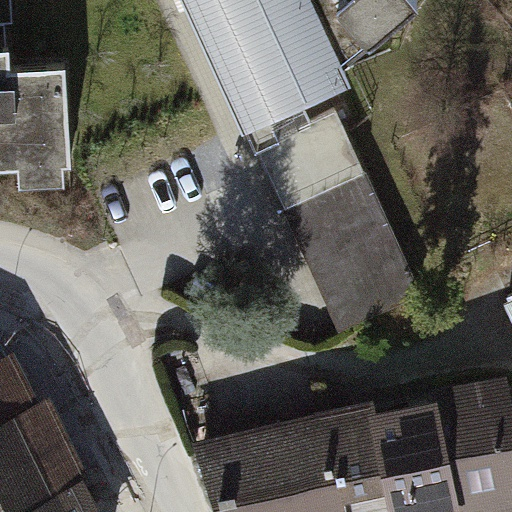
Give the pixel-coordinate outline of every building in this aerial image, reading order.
[(0,0),(0,19),(14,19),(13,0),(0,0)] [(162,0),(232,130),(330,78),(313,40),(357,0),(162,0)] [(0,159),(2,160),(2,178),(49,175),(43,56),(0,62),(0,159)] [(343,100),(261,130),(332,327),(414,297),(343,100)] [(1,348),(0,348),(0,451),(50,428),(35,395),(25,400),(1,348)] [(511,482),(483,367),(387,388),(423,511),(469,511),(511,503),(511,482)] [(423,511),(387,388),(287,410),(322,511),(423,511)] [(322,511),(287,410),(184,433),(218,511),(322,511)] [(50,428),(0,451),(0,511),(13,511),(76,484),(50,428)] [(89,511),(76,484),(13,511),(89,511)]
